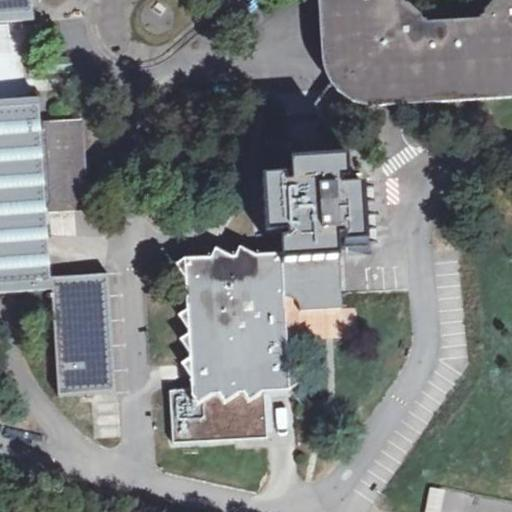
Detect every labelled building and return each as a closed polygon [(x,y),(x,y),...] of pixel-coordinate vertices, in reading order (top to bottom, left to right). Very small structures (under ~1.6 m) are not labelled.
[(0,0),(0,21),(28,19),(26,0),(0,0)] [(329,81),(333,87),(377,85),(371,0),(319,0),(324,62),(325,67),(326,73),(327,76),(329,81)] [(511,0),(371,0),(377,85),(333,87),(336,91),(340,94),(348,100),(356,104),(361,105),(369,107),(379,108),(511,99),(511,0)] [(69,71),(68,59),(30,60),(31,73),(69,71)] [(0,292),(44,289),(40,206),(52,206),(52,212),(89,210),(83,122),(45,124),(46,132),(35,133),(33,100),(0,102),(0,292)] [(214,257),(186,259),(187,277),(189,311),(190,329),(190,335),(191,352),(191,359),(192,376),(193,391),(172,391),(176,442),(268,438),(266,392),(292,390),(301,382),(291,370),(287,295),(297,298),(300,304),(302,311),(345,308),(343,280),(339,279),(332,274),(326,259),(341,259),(341,261),(348,259),(348,264),(350,267),(359,267),(364,264),(365,259),(365,252),(368,251),(364,187),(343,188),(342,182),(349,182),(348,162),(294,166),(295,182),(289,183),(288,175),(267,176),(270,235),(290,233),(290,239),(282,239),(284,262),(277,262),(275,253),(256,255),(237,256),(233,256),(214,257)] [(88,216),(51,218),(52,237),(89,235),(88,216)] [(237,256),(256,255),(242,247),(237,256)] [(214,257),(233,256),(218,249),(214,257)] [(186,259),(178,265),(187,277),(186,259)] [(107,274),(50,277),(56,395),(115,391),(107,274)] [(189,311),(180,316),(190,329),(189,311)] [(190,335),(182,341),(191,352),(190,335)] [(191,359),(183,365),(192,376),(191,359)] [(96,436),(118,436),(119,407),(96,406),(96,436)] [(511,511),(511,502),(432,485),(425,511),(511,511)]
